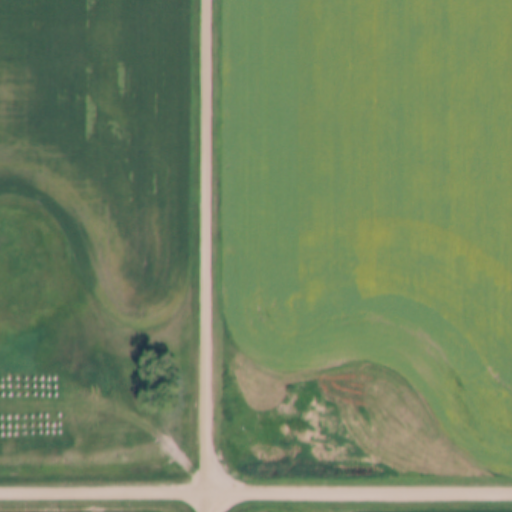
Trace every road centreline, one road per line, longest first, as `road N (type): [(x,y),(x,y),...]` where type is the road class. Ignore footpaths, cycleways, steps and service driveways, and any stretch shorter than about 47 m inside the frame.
road 1 (residential): [(210,511),(211,0)]
road 2 (residential): [(211,491),(511,490)]
